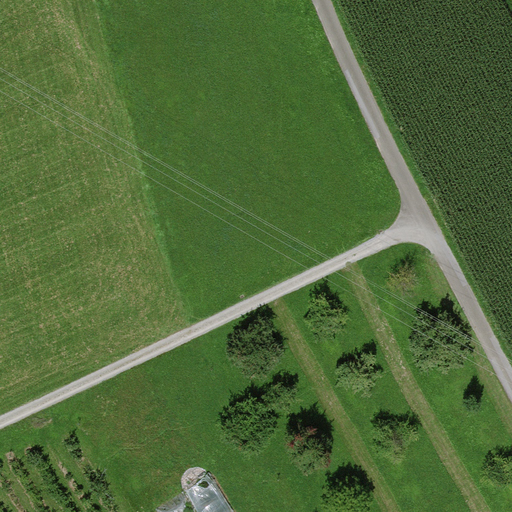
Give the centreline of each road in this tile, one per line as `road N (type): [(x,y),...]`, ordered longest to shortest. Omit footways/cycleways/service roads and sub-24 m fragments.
road 1 (track): [(0,424),(425,222)]
road 2 (track): [(511,384),(320,0)]
